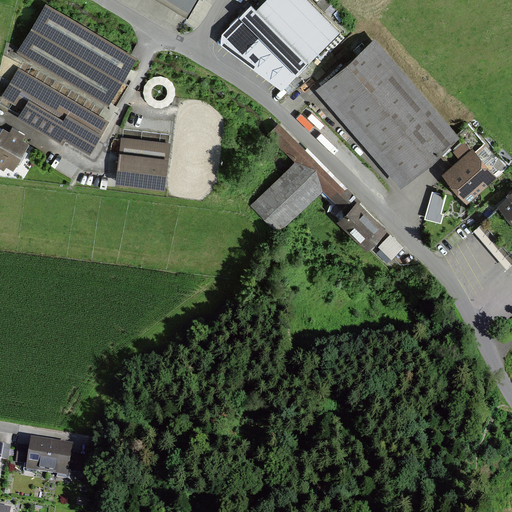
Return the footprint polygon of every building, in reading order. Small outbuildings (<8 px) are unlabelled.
[(198,0),(159,0),(188,17),(198,0)] [(339,31),(306,0),(264,0),(250,15),(303,67),(339,31)] [(135,58),(48,6),(22,49),(109,102),(135,58)] [(456,136),(371,39),(317,86),(402,183),(456,136)] [(107,123),(20,71),(4,97),(92,149),(107,123)] [(308,105),(297,117),(311,130),(322,118),(308,105)] [(376,175),(325,121),(314,130),(337,154),(336,155),(365,185),(376,175)] [(31,146),(4,131),(0,137),(0,160),(17,170),(31,146)] [(453,149),(459,155),(470,145),(464,139),(453,149)] [(169,145),(123,140),(119,184),(165,188),(169,145)] [(495,174),(471,149),(442,176),(466,202),(495,174)] [(300,160),(253,203),(276,229),(324,187),(300,160)] [(511,194),(499,206),(511,220),(511,194)] [(431,195),(426,220),(441,223),(447,198),(431,195)] [(360,203),(343,220),(370,247),(387,230),(360,203)] [(390,234),(379,247),(393,260),(405,246),(390,234)] [(52,445),(24,441),(21,460),(30,461),(28,470),(48,473),(52,445)] [(83,450),(52,445),(48,473),(67,476),(69,467),(80,468),(83,450)]
